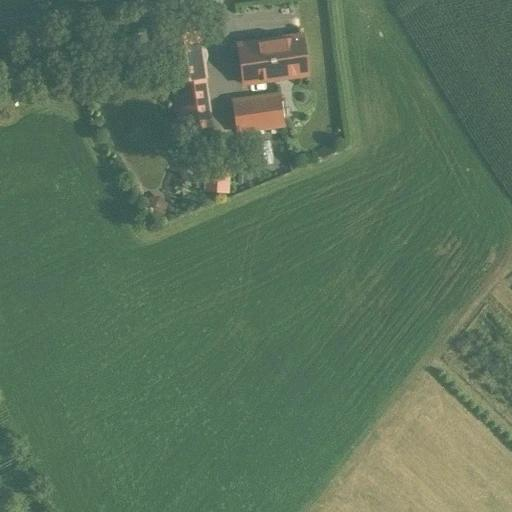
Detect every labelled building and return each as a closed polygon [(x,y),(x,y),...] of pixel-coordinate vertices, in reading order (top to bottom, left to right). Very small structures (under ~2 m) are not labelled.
[(196,31),(164,36),(171,81),(202,77),(203,77),(196,31)] [(301,34),(237,44),(242,84),(306,75),(301,34)] [(0,85),(22,84),(20,65),(0,66),(0,85)] [(202,77),(171,81),(176,117),(185,116),(187,129),(209,126),(202,77)] [(279,93),(231,100),(235,132),(283,125),(279,93)] [(227,166),(207,165),(205,189),(225,191),(227,166)] [(158,197),(149,199),(147,208),(153,214),(162,212),(164,203),(158,197)]
